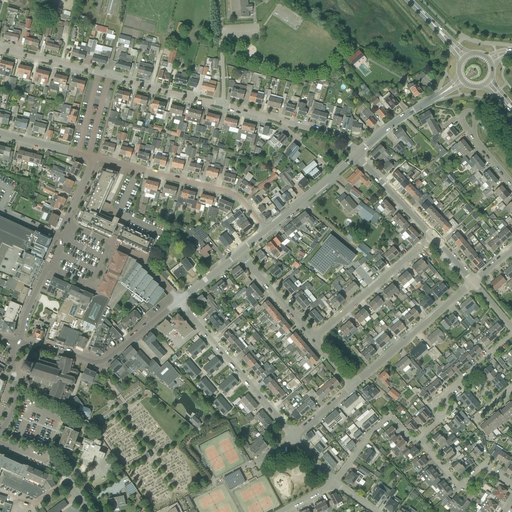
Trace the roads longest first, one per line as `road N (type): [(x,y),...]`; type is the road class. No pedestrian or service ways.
road 1 (residential): [(221,105),(0,49)]
road 2 (residential): [(266,230),(228,192),(93,157)]
road 3 (tertiary): [(20,343),(102,361),(178,301)]
road 4 (residential): [(296,436),(178,301)]
road 5 (residential): [(354,384),(472,281)]
road 6 (residential): [(357,153),(344,139),(221,105)]
road 7 (residential): [(178,301),(138,258),(71,225)]
road 8 (residential): [(20,343),(25,313),(71,225)]
road 9 (residential): [(511,487),(481,468),(456,484),(421,440)]
road 10 (residential): [(334,481),(390,419),(421,440)]
